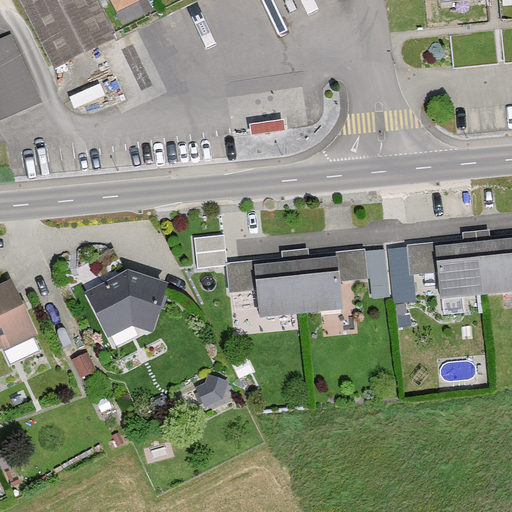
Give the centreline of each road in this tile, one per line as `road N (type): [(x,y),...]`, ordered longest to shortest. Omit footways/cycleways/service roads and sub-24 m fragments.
road 1 (tertiary): [(0,202),(385,173)]
road 2 (residential): [(385,173),(367,0)]
road 3 (tertiary): [(385,173),(511,160)]
